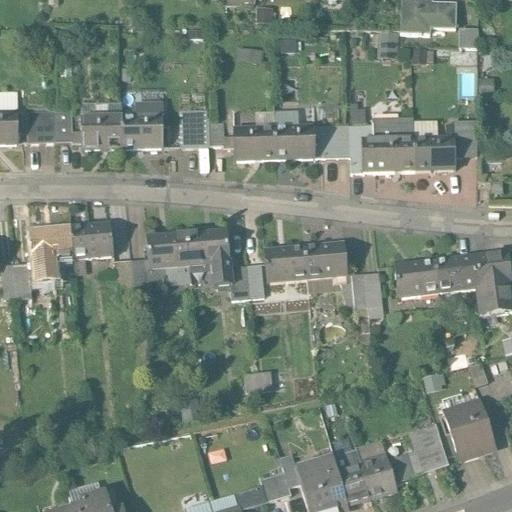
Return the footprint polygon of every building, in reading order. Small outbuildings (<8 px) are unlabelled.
[(477,34),(458,33),(458,52),(477,53),(477,34)] [(375,62),(394,63),(395,37),(377,36),(375,62)] [(178,150),(208,150),(209,112),(179,111),(178,150)] [(54,117),(26,119),(27,150),(56,149),(54,117)] [(15,119),(0,119),(0,150),(16,151),(15,119)] [(160,123),(120,124),(121,155),(161,154),(160,123)] [(120,124),(81,125),(82,156),(121,155),(120,124)] [(475,131),(452,131),(452,146),(452,165),(475,164),(475,131)] [(313,134),(273,135),(275,167),(314,166),(313,134)] [(275,167),(273,135),(233,136),(234,168),(275,167)] [(452,146),(412,147),(414,178),(452,177),(452,165),(452,146)] [(412,147),(371,148),(372,179),(414,178),(412,147)] [(109,229),(70,232),(73,267),(112,263),(109,229)] [(70,232),(29,236),(32,269),(33,268),(35,290),(54,288),(52,269),(73,267),(70,232)] [(225,235),(186,238),(189,273),(209,271),(211,294),(230,293),(225,235)] [(186,238),(146,242),(149,276),(189,273),(186,238)] [(343,250),(303,253),(306,286),(346,283),(343,250)] [(303,253),(262,257),(265,290),(306,286),(303,253)] [(511,258),(503,259),(506,284),(511,282),(511,258)] [(503,259),(473,263),(477,295),(475,295),(479,323),(510,319),(506,284),(503,259)] [(473,263),(432,268),(437,300),(475,295),(477,295),(473,263)] [(116,296),(144,295),(143,278),(130,278),(129,264),(115,264),(116,296)] [(32,269),(15,271),(17,293),(30,291),(35,290),(33,268),(32,269)] [(432,268),(392,273),(396,305),(437,300),(432,268)] [(15,271),(1,272),(4,305),(18,303),(17,293),(15,271)] [(244,395),(271,394),(270,374),(243,375),(244,395)] [(478,407),(443,418),(458,467),(493,457),(478,407)] [(441,449),(417,456),(424,477),(447,469),(441,449)] [(355,454),(331,462),(336,478),(335,479),(345,511),(346,511),(370,504),(360,471),(355,454)] [(291,460),(278,464),(282,476),(287,494),(298,490),(293,473),(295,473),(291,460)] [(381,465),(360,471),(370,504),(370,506),(396,498),(384,460),(380,461),(381,465)] [(295,473),(293,473),(298,490),(304,511),(345,511),(335,479),(336,478),(331,462),(295,473)] [(282,476),(258,483),(264,507),(288,500),(287,494),(282,476)]
